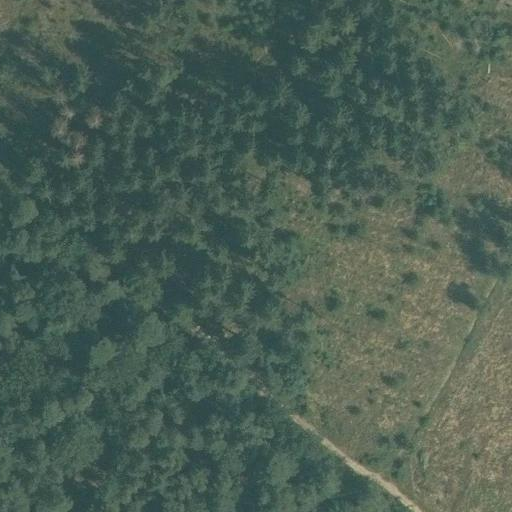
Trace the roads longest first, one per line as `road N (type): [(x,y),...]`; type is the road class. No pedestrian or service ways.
road 1 (track): [(420,511),(0,157)]
road 2 (track): [(170,298),(336,0)]
road 3 (track): [(384,483),(511,232)]
road 4 (track): [(137,511),(64,468),(0,477)]
